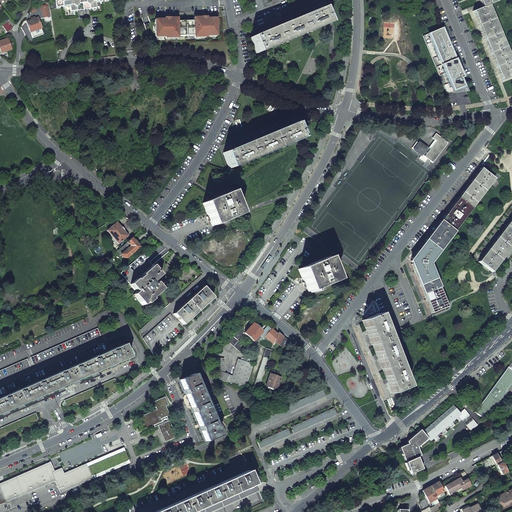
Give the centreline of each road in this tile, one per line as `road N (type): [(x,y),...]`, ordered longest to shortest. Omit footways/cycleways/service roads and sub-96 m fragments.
road 1 (residential): [(496,113),(314,357)]
road 2 (residential): [(240,78),(176,58),(2,69)]
road 3 (tertiary): [(238,294),(323,160),(341,110)]
road 4 (tertiary): [(0,463),(90,423),(163,371)]
road 5 (tertiary): [(511,327),(377,441)]
road 6 (residential): [(185,445),(25,511)]
road 7 (residential): [(149,224),(202,151),(240,78)]
road 8 (residential): [(491,114),(434,120),(341,110)]
road 9 (unknown): [(132,60),(130,3),(212,0)]
road 10 (residential): [(445,0),(491,114)]
